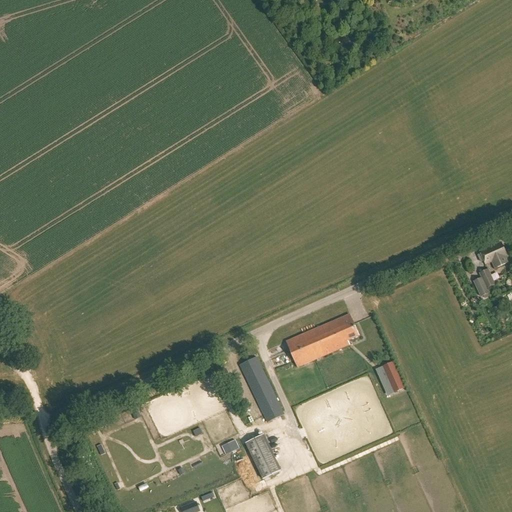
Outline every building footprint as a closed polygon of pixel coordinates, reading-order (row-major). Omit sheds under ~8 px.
[(479,251),(483,260),(486,266),(492,263),(494,268),(507,262),(504,255),(506,254),(500,242),(479,251)] [(473,281),(481,297),(490,293),(488,289),(495,285),(488,269),(478,273),(480,278),(473,281)] [(310,391),(314,400),(295,409),(306,434),(376,405),(365,379),(326,396),(322,387),(330,383),(319,357),(350,344),(349,340),(359,335),(350,313),(285,341),(297,367),(303,364),(305,369),(301,370),(310,391)] [(240,364),(267,422),(284,415),(257,356),(240,364)] [(393,363),(383,367),(393,390),(403,385),(393,363)] [(332,433),(339,453),(388,435),(381,415),(332,433)] [(203,434),(200,429),(193,432),(196,438),(203,434)] [(246,444),(263,480),(281,471),(264,435),(246,444)] [(321,443),(325,448),(332,443),(328,438),(321,443)] [(235,441),(228,444),(232,453),(239,449),(235,441)] [(327,465),(272,484),(280,506),(400,465),(394,446),(328,469),(327,465)] [(181,508),(182,511),(200,511),(197,502),(181,508)]
